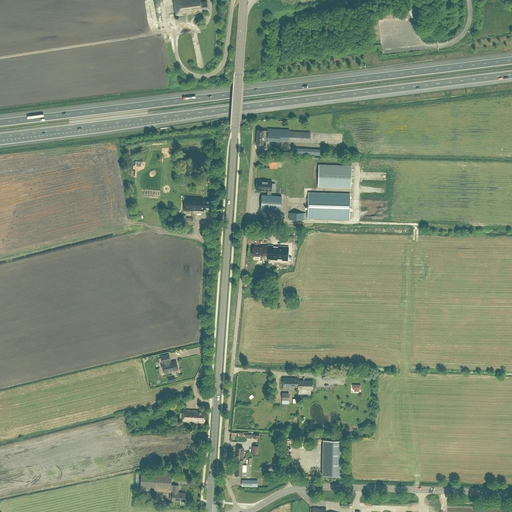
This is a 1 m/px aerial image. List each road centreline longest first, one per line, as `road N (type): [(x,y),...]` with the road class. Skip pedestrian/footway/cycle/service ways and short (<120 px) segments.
road 1 (motorway): [(0,137),(511,74)]
road 2 (motorway): [(511,60),(0,122)]
road 3 (tertiary): [(216,401),(243,0)]
road 4 (unclassified): [(237,511),(223,465),(253,147)]
road 5 (tertiary): [(246,511),(301,486),(511,492)]
road 6 (residential): [(216,401),(200,398),(194,387),(206,348),(211,230)]
road 7 (track): [(173,31),(0,58)]
